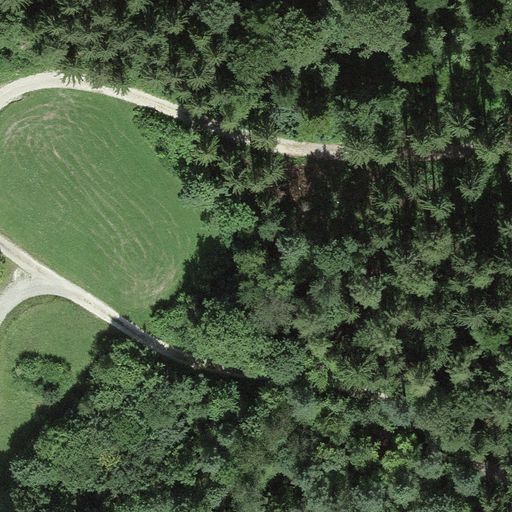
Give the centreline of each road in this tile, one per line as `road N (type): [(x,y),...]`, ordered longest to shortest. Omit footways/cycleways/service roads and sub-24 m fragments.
road 1 (track): [(0,304),(50,281),(112,323),(204,358),(367,389),(511,479)]
road 2 (track): [(0,100),(44,83),(94,85),(302,146),(445,152),(511,141)]
road 3 (track): [(511,84),(433,79),(283,41),(193,0)]
